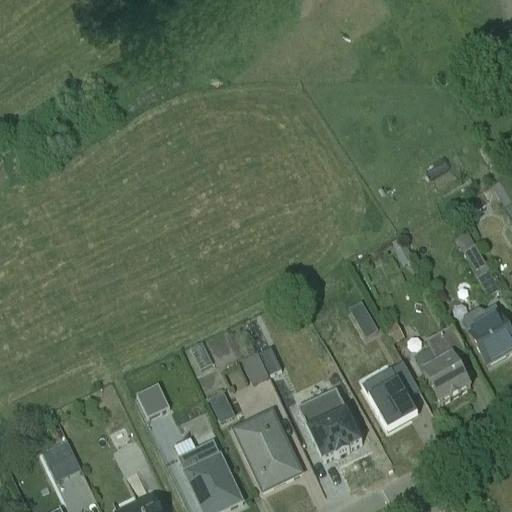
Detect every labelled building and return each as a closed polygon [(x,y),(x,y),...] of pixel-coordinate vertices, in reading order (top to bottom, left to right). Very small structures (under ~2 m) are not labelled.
[(423,254),(410,257),(414,278),(428,275),(423,254)] [(348,274),(331,283),(337,295),(354,285),(348,274)] [(489,372),(511,358),(511,342),(500,321),(470,338),(489,372)] [(256,367),(267,391),(283,384),(272,360),(256,367)] [(443,412),(477,395),(459,360),(425,377),(443,412)] [(325,467),(364,449),(336,389),(307,402),(320,431),(310,435),(325,467)] [(262,499),(302,480),(272,415),(232,433),(262,499)] [(132,474),(154,469),(146,431),(123,436),(132,474)] [(199,511),(235,511),(242,509),(213,448),(177,465),(199,511)] [(158,511),(153,500),(126,511),(158,511)]
